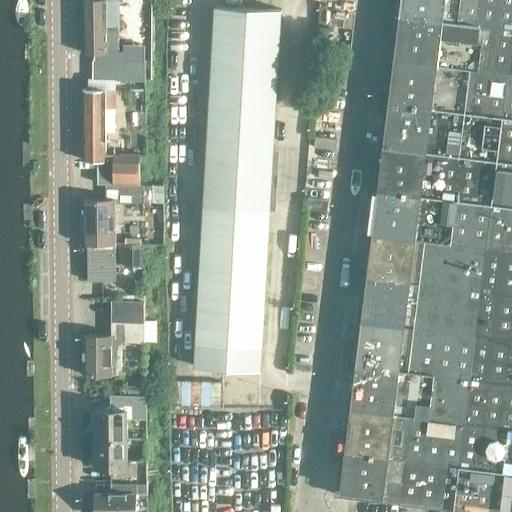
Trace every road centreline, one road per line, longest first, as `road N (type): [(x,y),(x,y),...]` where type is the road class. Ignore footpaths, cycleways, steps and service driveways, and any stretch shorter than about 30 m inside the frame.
road 1 (unclassified): [(306,511),(374,0)]
road 2 (tertiary): [(62,0),(65,511)]
road 3 (unknown): [(313,0),(273,328),(287,370),(322,393)]
